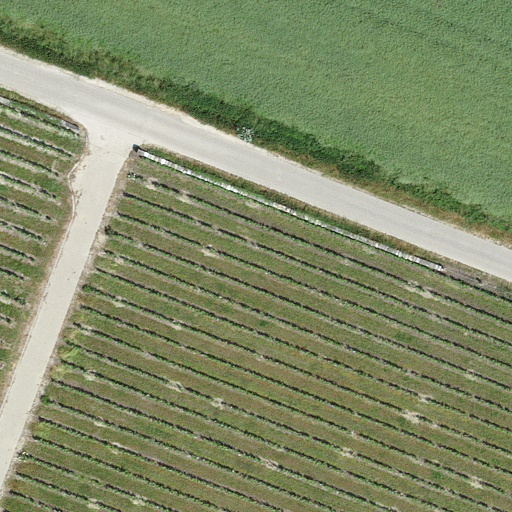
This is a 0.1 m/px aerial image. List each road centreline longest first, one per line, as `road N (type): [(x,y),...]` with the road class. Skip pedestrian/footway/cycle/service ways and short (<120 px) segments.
road 1 (unclassified): [(0,67),(511,264)]
road 2 (track): [(127,112),(0,451)]
